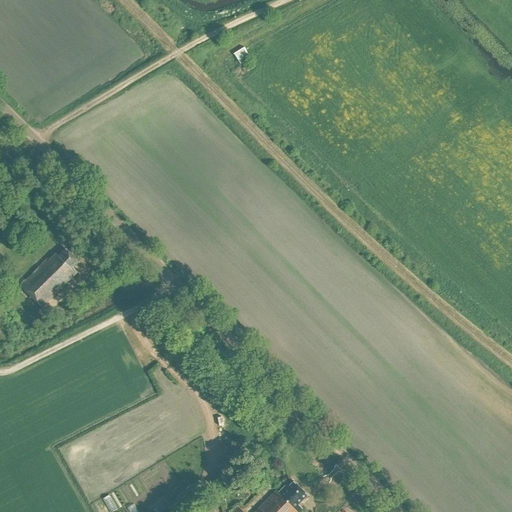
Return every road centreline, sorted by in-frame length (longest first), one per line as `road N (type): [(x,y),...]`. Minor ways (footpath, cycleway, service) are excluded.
road 1 (unclassified): [(401,511),(0,102)]
road 2 (track): [(35,138),(194,43),(289,0)]
road 3 (track): [(175,281),(0,368)]
